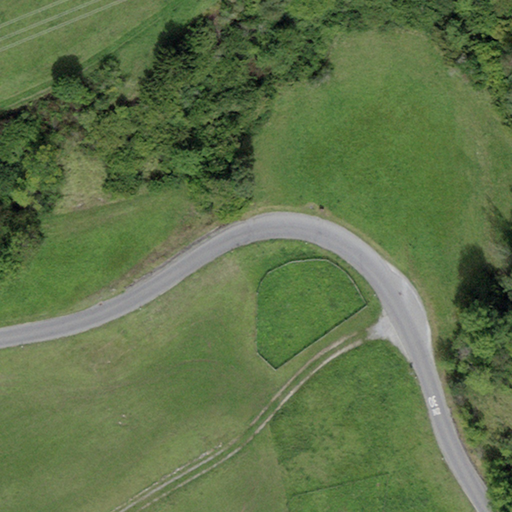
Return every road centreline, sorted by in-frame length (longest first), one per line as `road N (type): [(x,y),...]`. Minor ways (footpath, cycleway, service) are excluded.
road 1 (unclassified): [(484,511),(451,458),(405,323),(387,293),(325,246),(296,238),(235,248),(127,319),(0,353)]
road 2 (track): [(405,323),(236,458),(145,511)]
road 3 (track): [(195,0),(78,85),(0,118)]
